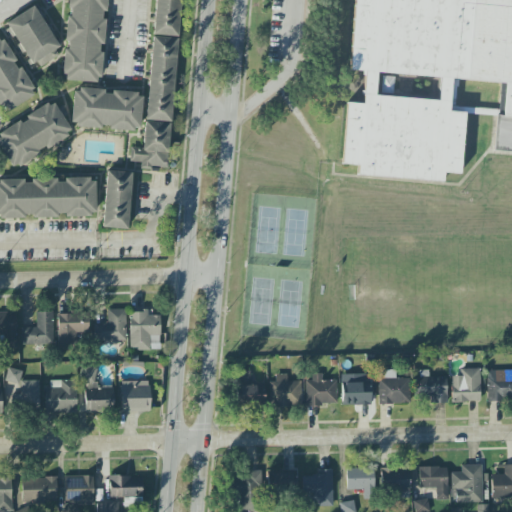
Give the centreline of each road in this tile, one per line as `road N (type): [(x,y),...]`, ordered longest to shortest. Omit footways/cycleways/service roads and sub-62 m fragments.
road 1 (secondary): [(194,511),(235,0)]
road 2 (secondary): [(214,0),(173,511)]
road 3 (residential): [(0,448),(511,434)]
road 4 (residential): [(0,283),(213,278)]
